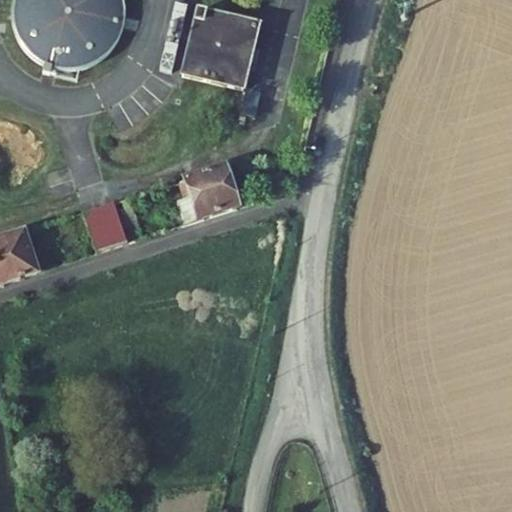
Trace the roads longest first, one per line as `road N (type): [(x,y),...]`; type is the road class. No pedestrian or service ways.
road 1 (unknown): [(65,96),(83,195),(249,152),(270,139),(300,0)]
road 2 (unclassified): [(369,0),(323,197)]
road 3 (track): [(297,324),(351,511)]
